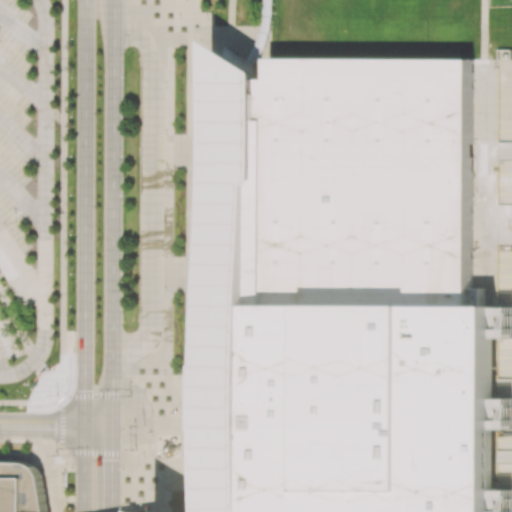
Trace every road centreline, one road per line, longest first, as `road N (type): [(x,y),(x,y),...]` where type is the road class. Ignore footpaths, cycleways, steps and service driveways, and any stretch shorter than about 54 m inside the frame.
road 1 (secondary): [(86,0),(82,511)]
road 2 (secondary): [(112,425),(114,4)]
